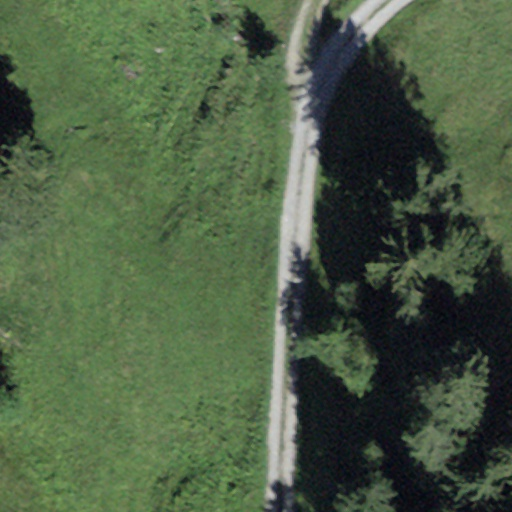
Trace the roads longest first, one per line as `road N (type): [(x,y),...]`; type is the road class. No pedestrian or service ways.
road 1 (track): [(419,0),(369,39),(322,121),(312,260),(317,511)]
road 2 (track): [(331,0),(314,80),(322,121)]
